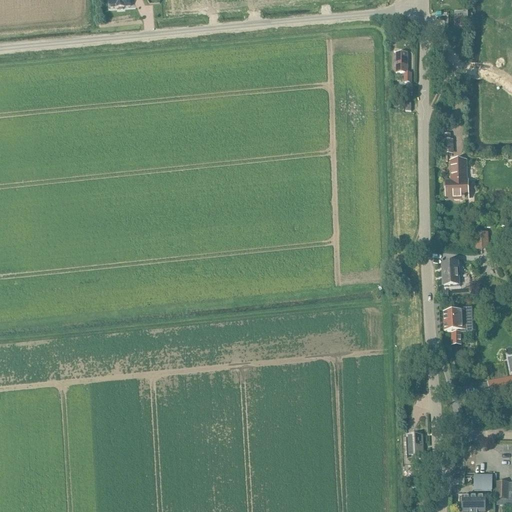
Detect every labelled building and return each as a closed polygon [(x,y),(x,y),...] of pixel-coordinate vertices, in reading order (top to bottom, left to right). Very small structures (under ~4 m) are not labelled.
[(124,9),(124,8),(130,7),(130,1),(135,1),(135,0),(108,0),(109,9),(117,8),(117,9),(124,9)] [(454,18),(454,27),(467,27),(467,18),(454,18)] [(387,21),(387,26),(387,29),(398,29),(397,22),(393,22),(393,21),(387,21)] [(408,74),(407,54),(396,54),(396,74),(404,74),(404,83),(411,83),(411,74),(408,74)] [(442,141),(440,141),(441,155),(451,154),(450,141),(450,135),(442,135),(442,141)] [(446,182),(446,200),(447,200),(453,199),(455,201),(459,201),(460,199),(463,199),(463,200),(465,200),(465,199),(467,199),(467,200),(468,200),(468,177),(467,177),(467,178),(466,178),(465,162),(451,162),(452,183),(446,183),(446,182)] [(488,234),(475,235),(476,251),(488,250),(488,234)] [(458,286),(457,265),(442,265),(443,287),(458,286)] [(459,313),(444,314),(445,332),(456,331),(456,333),(452,333),(452,346),(460,346),(460,334),(460,333),(460,331),(461,331),(464,331),(464,324),(461,324),(460,313),(459,313)] [(511,377),(489,383),(487,383),(487,384),(490,397),(490,398),(511,393),(511,377)] [(407,461),(419,461),(424,461),(422,437),(406,438),(407,461)] [(474,476),(473,496),(478,496),(492,496),(493,482),(493,479),(493,477),(474,476)] [(508,501),(508,483),(495,483),(495,500),(508,501)] [(458,511),(482,511),(483,499),(476,498),(459,498),(458,511)]
